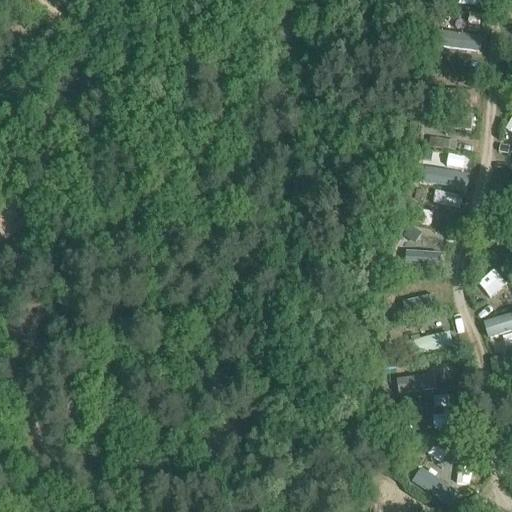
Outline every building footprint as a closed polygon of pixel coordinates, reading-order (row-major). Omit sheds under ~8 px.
[(456,32),(453,48),(481,53),(484,37),(456,32)] [(438,105),(438,94),(425,94),(425,105),(438,105)] [(442,152),(444,142),(430,140),(429,150),(442,152)] [(457,144),(444,142),(442,152),(456,153),(457,144)] [(498,153),(510,157),(511,149),(511,147),(500,145),(498,153)] [(432,151),(429,165),(444,169),(448,155),(432,151)] [(430,189),(462,195),(465,178),(434,172),(430,189)] [(414,200),(426,202),(428,192),(416,190),(414,200)] [(461,208),(463,197),(437,191),(435,202),(461,208)] [(400,265),(442,264),(441,244),(399,245),(400,265)] [(478,286),(491,297),(501,286),(488,275),(478,286)] [(404,314),(437,313),(437,297),(403,299),(404,314)] [(511,313),(484,322),(489,340),(511,332),(511,313)] [(407,341),(409,356),(453,348),(451,333),(407,341)] [(509,360),(500,361),(500,370),(510,369),(509,360)] [(401,392),(436,389),(434,375),(400,379),(401,392)] [(404,418),(404,431),(417,430),(416,418),(404,418)] [(418,431),(431,431),(430,421),(418,421),(418,431)] [(420,469),(412,484),(452,506),(460,490),(420,469)] [(401,493),(396,504),(411,510),(415,498),(401,493)] [(397,511),(379,502),(373,511),(397,511)]
